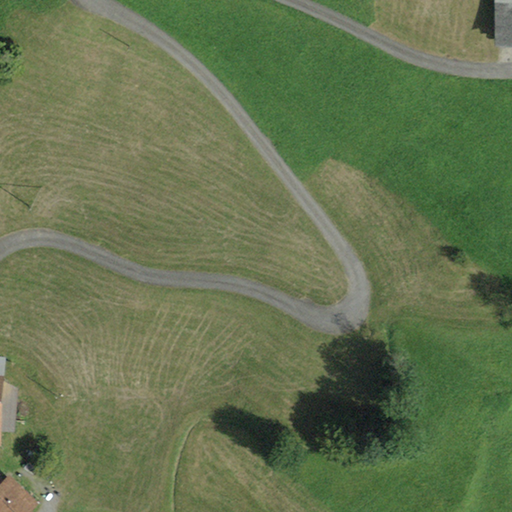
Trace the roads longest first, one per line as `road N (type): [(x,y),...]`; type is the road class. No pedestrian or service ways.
road 1 (track): [(0,251),(51,238),(146,275),(268,293),(312,316),(346,317),(357,303),(355,267),(217,87),(157,38),(90,0)]
road 2 (track): [(293,0),(404,54),(511,70)]
